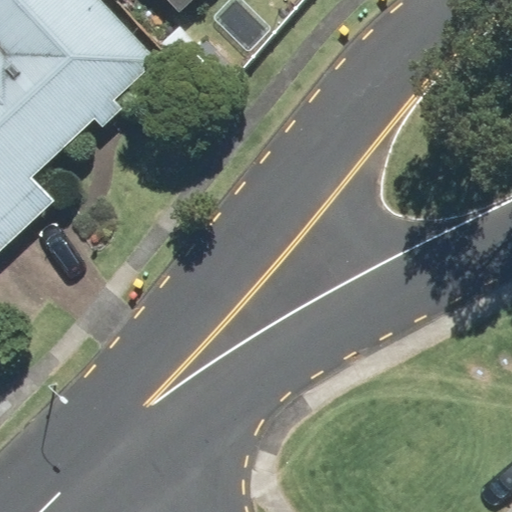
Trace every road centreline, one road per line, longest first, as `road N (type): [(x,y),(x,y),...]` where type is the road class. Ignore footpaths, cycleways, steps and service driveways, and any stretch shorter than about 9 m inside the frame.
road 1 (residential): [(328,269),(390,143),(470,44),(511,10)]
road 2 (residential): [(328,269),(102,457)]
road 3 (residential): [(511,222),(328,269)]
